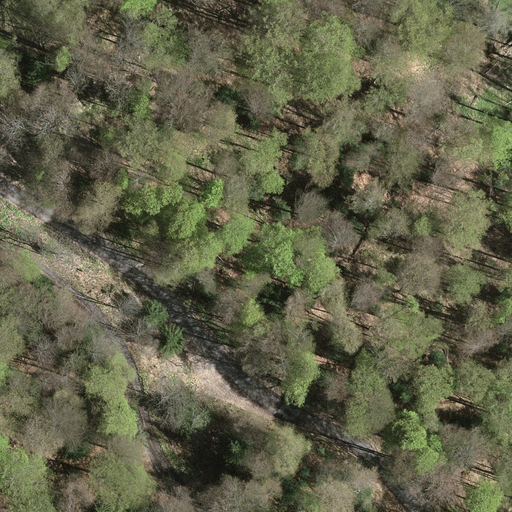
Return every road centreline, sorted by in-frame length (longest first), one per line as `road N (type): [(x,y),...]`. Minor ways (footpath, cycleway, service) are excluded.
road 1 (unclassified): [(411,511),(343,445),(228,366),(107,250),(0,183)]
road 2 (track): [(210,511),(155,449),(122,353),(59,281),(0,237)]
